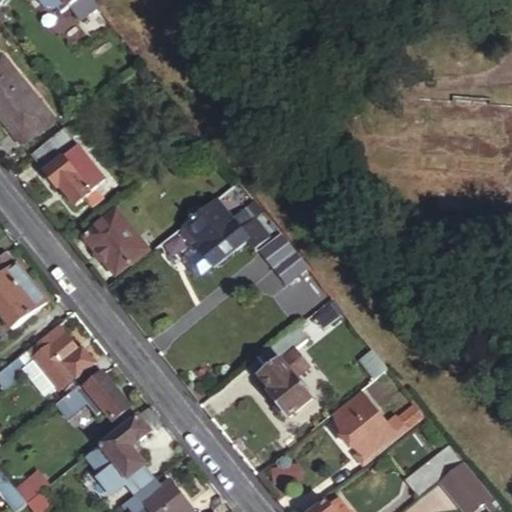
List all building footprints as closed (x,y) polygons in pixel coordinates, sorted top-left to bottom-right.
[(68,8),(61,0),(35,0),(43,9),(55,9),(60,15),(68,8)] [(96,9),(88,0),(61,0),(68,8),(79,22),(96,9)] [(96,9),(79,22),(93,39),(110,24),(97,8),(96,9)] [(53,119),(3,56),(0,58),(0,115),(22,143),(53,119)] [(154,80),(145,69),(138,75),(147,86),(154,80)] [(199,136),(190,125),(182,131),(192,143),(199,136)] [(65,130),(31,158),(34,161),(52,147),(63,160),(71,153),(100,188),(105,183),(82,151),(65,130)] [(52,147),(34,161),(44,174),(63,160),(52,147)] [(99,188),(100,188),(71,153),(63,160),(92,196),(96,193),(100,190),(99,188)] [(63,160),(44,174),(58,192),(61,191),(75,209),(86,201),(92,196),(63,160)] [(99,198),(96,193),(92,196),(86,201),(92,210),(100,204),(97,200),(99,198)] [(198,252),(186,261),(185,269),(192,277),(199,278),(246,241),(253,250),(268,238),(253,219),(261,213),(253,202),(231,220),(215,201),(181,228),(183,230),(180,232),(180,237),(187,245),(191,246),(194,244),(199,250),(197,251),(198,252)] [(146,252),(113,210),(95,224),(97,226),(82,238),(112,277),(127,264),(129,266),(146,252)] [(307,270),(281,237),(259,254),(286,288),(307,270)] [(19,269),(5,252),(0,255),(0,318),(11,332),(31,315),(4,282),(19,269)] [(338,322),(329,310),(313,323),(323,334),(338,322)] [(102,373),(103,374),(81,347),(76,350),(56,325),(3,367),(8,374),(10,376),(18,370),(41,398),(54,388),(56,390),(72,378),(78,385),(81,389),(102,373)] [(311,344),(298,328),(283,341),(293,354),(284,363),(299,382),(311,371),(298,355),(311,344)] [(283,341),(257,361),(267,375),(260,381),(270,395),(267,398),(276,409),(276,416),(277,419),(279,422),(284,427),(286,427),(315,403),(299,382),(284,363),(293,354),(283,341)] [(358,366),(373,384),(388,372),(373,353),(358,366)] [(131,411),(103,374),(102,373),(81,389),(82,391),(77,396),(95,418),(102,413),(113,426),(131,411)] [(78,385),(73,389),(77,396),(82,391),(81,389),(78,385)] [(386,428),(362,396),(334,418),(362,454),(356,459),(364,469),(407,435),(407,434),(414,428),(404,415),(397,421),(396,421),(386,428)] [(426,419),(416,406),(404,415),(414,428),(426,419)] [(150,433),(138,418),(100,447),(127,480),(143,467),(130,450),(150,433)] [(464,465),(450,448),(427,466),(437,478),(418,496),(421,500),(441,484),(464,465)] [(492,500),(464,465),(441,484),(460,507),(472,497),(482,509),(484,506),(492,500)] [(437,478),(427,466),(407,482),(418,496),(437,478)] [(24,511),(30,508),(28,505),(15,489),(0,470),(0,497),(0,498),(11,511),(24,511)] [(44,492),(49,488),(36,473),(15,489),(28,505),(44,492)] [(170,482),(153,495),(143,503),(150,511),(192,511),(193,511),(170,482)] [(153,495),(146,486),(120,507),(123,511),(125,511),(130,509),(132,511),(143,503),(153,495)] [(30,508),(32,511),(47,511),(54,506),(44,492),(28,505),(30,508)] [(477,511),(482,509),(472,497),(460,507),(463,511),(477,511)] [(346,511),(335,498),(316,511),(346,511)] [(501,511),(492,500),(484,506),(488,511),(501,511)]
